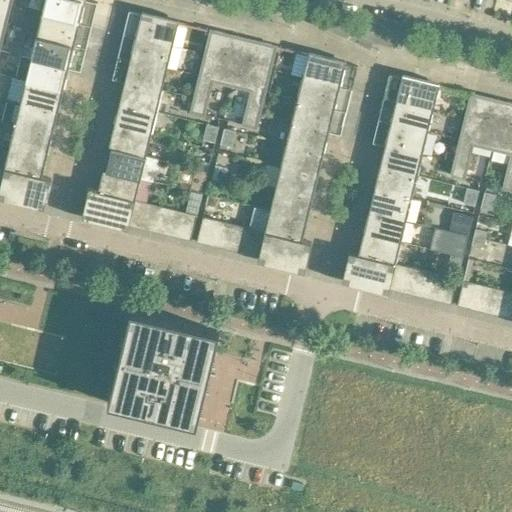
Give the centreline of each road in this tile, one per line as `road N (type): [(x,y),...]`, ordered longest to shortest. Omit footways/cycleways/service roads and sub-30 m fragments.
road 1 (residential): [(511,341),(0,216)]
road 2 (residential): [(511,34),(371,0)]
